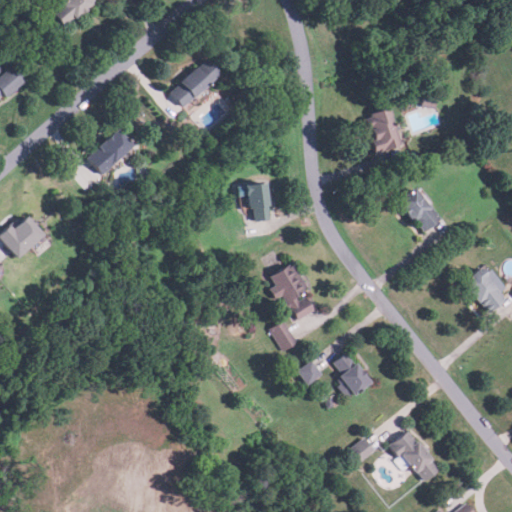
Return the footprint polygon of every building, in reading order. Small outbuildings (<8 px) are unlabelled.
[(62,28),(92,0),(61,0),(48,13),(62,28)] [(0,97),(28,73),(16,59),(6,68),(1,62),(0,62),(0,97)] [(217,74),(204,59),(165,91),(177,106),(217,74)] [(371,152),(397,146),(389,108),(363,113),(371,152)] [(129,142),(113,126),(82,157),(99,173),(129,142)] [(244,184),(248,219),(266,218),(263,182),(244,184)] [(437,217),(410,187),(394,201),(420,232),(437,217)] [(0,228),(0,241),(13,257),(40,232),(24,215),(10,228),(6,223),(0,228)] [(292,320),(314,307),(287,262),(265,275),(292,320)] [(458,284),(486,312),(502,297),(474,269),(458,284)] [(280,351),(295,342),(282,319),(267,327),(280,351)] [(348,395),(366,382),(344,351),(325,365),(348,395)] [(314,373),(305,362),(294,370),(304,382),(314,373)] [(386,445),(419,481),(436,466),(403,430),(386,445)] [(349,448),(358,460),(372,451),(363,438),(349,448)] [(470,511),(463,502),(449,511),(439,511),(437,508),(432,511),(470,511)]
